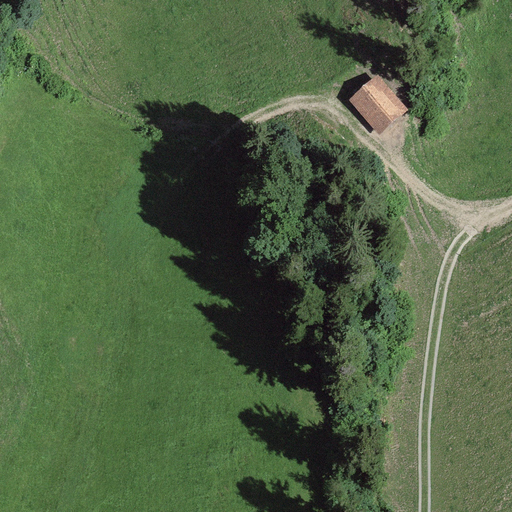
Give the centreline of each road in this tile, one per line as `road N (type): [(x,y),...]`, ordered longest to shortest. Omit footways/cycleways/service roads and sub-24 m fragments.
road 1 (track): [(335,118),(280,109),(194,170),(127,270),(56,511)]
road 2 (track): [(495,210),(458,252),(435,314),(409,511)]
road 3 (track): [(511,204),(445,205),(335,118)]
